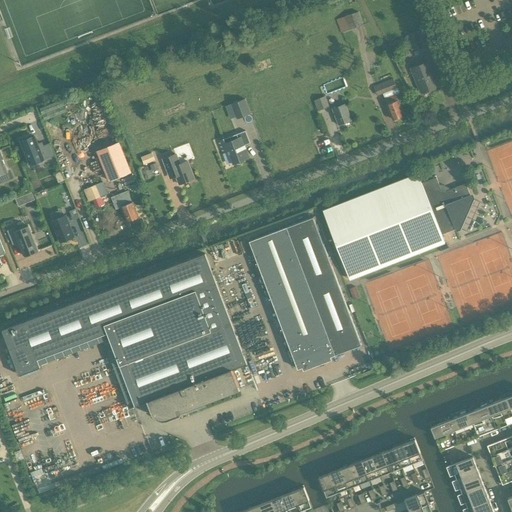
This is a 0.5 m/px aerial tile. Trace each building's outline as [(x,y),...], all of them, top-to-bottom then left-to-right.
[(336,19),(341,33),(363,25),(358,11),(336,19)] [(424,29),(406,36),(411,50),(418,48),(420,52),(431,47),(424,29)] [(411,68),(421,93),(439,86),(429,61),(411,68)] [(404,115),(396,94),(399,93),(391,74),(388,76),(390,79),(373,86),(377,96),(383,93),(393,119),(404,115)] [(329,106),(325,96),(314,100),(318,111),(329,106)] [(46,119),(68,110),(64,99),(41,108),(46,119)] [(245,99),(232,104),(238,119),(251,114),(245,99)] [(332,109),(339,125),(352,120),(345,104),(332,109)] [(245,145),(251,143),(246,131),(216,142),(221,154),(229,151),(233,164),(248,158),(244,150),(247,149),(245,145)] [(21,142),(30,165),(55,155),(50,144),(43,146),(42,143),(38,144),(34,136),(28,139),(27,137),(22,139),(23,141),(21,142)] [(119,143),(98,151),(110,181),(131,173),(119,143)] [(141,157),(144,165),(155,160),(152,153),(141,157)] [(175,172),(180,184),(194,179),(188,161),(180,164),(176,154),(164,159),(170,174),(175,172)] [(419,173),(323,210),(351,280),(446,242),(443,234),(459,227),(472,198),(472,197),(467,183),(447,190),(442,188),(437,176),(422,182),(419,173)] [(84,190),(89,201),(99,197),(94,185),(84,190)] [(122,207),(128,221),(139,217),(128,191),(112,197),(117,209),(122,207)] [(32,192),(24,195),(27,203),(35,199),(32,192)] [(75,208),(69,211),(73,220),(79,218),(75,208)] [(74,236),(66,215),(52,221),(61,242),(74,236)] [(331,357),(354,348),(362,345),(313,217),(250,241),(298,369),(303,367),(304,370),(332,360),(331,357)] [(16,236),(24,255),(37,250),(27,224),(13,229),(12,225),(6,228),(11,238),(16,236)] [(41,367),(37,357),(107,331),(134,404),(129,406),(147,400),(151,409),(154,407),(156,411),(160,414),(164,415),(168,415),(170,419),(180,415),(180,414),(179,414),(179,413),(239,390),(232,370),(247,364),(206,253),(2,329),(19,375),(41,367)] [(355,287),(350,289),(354,299),(359,297),(355,287)] [(506,398),(488,405),(492,415),(501,411),(502,415),(492,417),(497,429),(511,423),(511,412),(511,410),(506,398)] [(488,405),(469,412),(473,422),(482,419),(483,422),(474,425),(478,436),(497,429),(492,417),(488,405)] [(469,412),(450,420),(454,430),(463,426),(465,430),(455,432),(460,443),(478,436),(474,425),(469,412)] [(460,443),(455,432),(450,420),(431,427),(435,437),(444,434),(446,437),(436,440),(441,451),(460,443)] [(511,435),(488,445),(492,456),(508,449),(505,442),(510,439),(511,443),(511,435)] [(404,444),(411,464),(423,459),(415,439),(414,440),(414,441),(404,445),(404,444)] [(393,448),(401,468),(411,464),(404,444),(403,444),(404,445),(394,449),(393,448)] [(492,456),(495,465),(511,459),(509,451),(511,449),(511,447),(508,449),(492,456)] [(383,452),(382,452),(390,472),(401,468),(393,448),(393,449),(383,453),(383,452)] [(372,456),(380,476),(390,472),(382,452),(383,453),(373,457),(372,456)] [(362,460),(361,460),(369,480),(380,476),(372,456),(372,458),(362,461),(362,460)] [(495,465),(499,475),(511,469),(511,458),(511,459),(495,465)] [(351,464),(359,484),(369,480),(361,460),(362,462),(352,466),(351,464)] [(454,474),(457,480),(479,471),(476,464),(467,467),(464,460),(451,465),(454,474)] [(340,468),(340,469),(348,489),(359,484),(351,464),(350,465),(351,466),(341,470),(340,468)] [(330,473),(337,493),(348,489),(340,469),(340,470),(330,474),(330,473)] [(511,469),(499,475),(503,485),(511,480),(511,469)] [(460,489),(462,494),(484,485),(481,478),(472,481),(470,475),(479,472),(479,471),(457,480),(460,489)] [(337,493),(330,473),(329,473),(330,474),(320,478),(319,477),(327,497),(337,493)] [(466,503),(468,508),(490,499),(487,492),(477,495),(475,489),(484,486),(484,485),(462,494),(466,503)] [(293,491),(301,511),(312,507),(304,487),(303,487),(303,488),(293,492),(293,491)] [(282,495),(288,511),(298,511),(301,511),(293,491),(292,491),(293,493),(283,496),(282,495)] [(409,511),(429,503),(425,492),(404,499),(405,500),(406,500),(410,510),(409,511)] [(272,499),(272,500),(276,511),(288,511),(282,495),(282,496),(282,497),(272,501),(272,499)] [(490,499),(468,508),(469,511),(494,511),(492,506),(483,509),(481,503),(490,500),(490,499)] [(261,504),(264,511),(276,511),(272,500),(271,500),(272,501),(262,505),(261,504)] [(432,511),(429,503),(409,511),(410,511),(432,511)]
